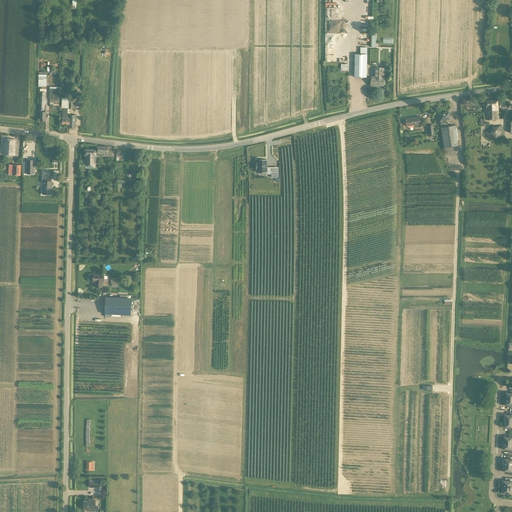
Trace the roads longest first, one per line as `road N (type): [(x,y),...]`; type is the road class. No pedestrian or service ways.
road 1 (unclassified): [(68,138),(221,147),(357,112),(511,86)]
road 2 (unclassified): [(61,511),(68,138)]
road 3 (residential): [(511,504),(493,500),(490,490),(497,384),(511,376)]
